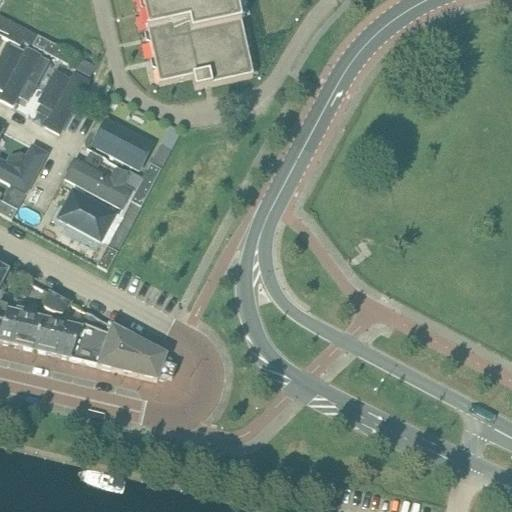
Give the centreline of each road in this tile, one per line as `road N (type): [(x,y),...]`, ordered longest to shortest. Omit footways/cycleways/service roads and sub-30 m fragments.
road 1 (secondary): [(262,228),(244,279),(251,321),(271,356),(342,400),(511,479)]
road 2 (secondary): [(511,432),(286,307),(270,282),(262,228)]
road 3 (residential): [(0,241),(195,348),(210,386),(201,407),(177,420)]
road 4 (secondary): [(426,0),(370,38),(349,66),(262,228)]
road 5 (residential): [(0,377),(177,420)]
road 6 (residential): [(0,118),(62,152),(33,205)]
